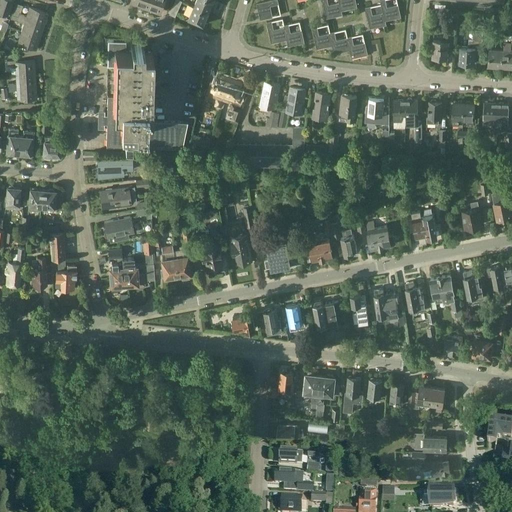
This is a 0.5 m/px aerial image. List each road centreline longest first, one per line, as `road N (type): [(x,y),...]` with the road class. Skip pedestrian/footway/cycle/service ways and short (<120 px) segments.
road 1 (tertiary): [(103,330),(119,316),(511,241)]
road 2 (residential): [(466,374),(263,349)]
road 3 (residential): [(411,80),(228,52)]
road 4 (residential): [(74,173),(75,85),(89,7)]
road 5 (residential): [(255,511),(263,349)]
road 6 (residential): [(263,349),(103,330)]
road 7 (residential): [(103,330),(74,173)]
road 8 (residential): [(228,52),(89,7)]
road 9 (residential): [(477,494),(466,374)]
